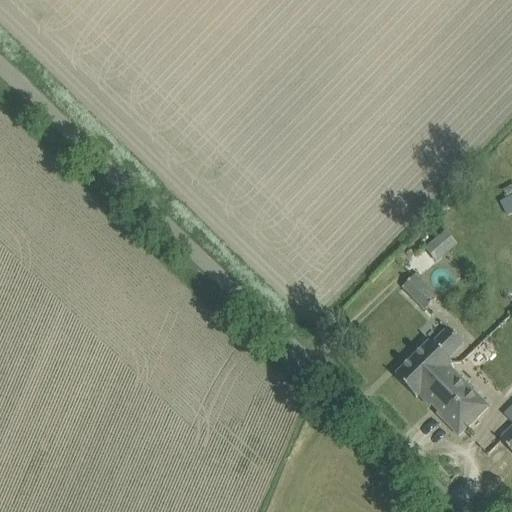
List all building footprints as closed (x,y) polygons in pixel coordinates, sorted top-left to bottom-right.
[(444,231),(425,249),(437,263),(457,245),(444,231)] [(403,287),(426,310),(437,299),(414,277),(403,287)] [(395,377),(416,399),(452,363),(448,359),(463,344),(448,329),(433,344),(431,342),(395,377)] [(416,399),(419,396),(430,407),(433,404),(440,411),(437,414),(459,437),(488,408),(448,367),(452,363),(416,399)] [(511,429),(500,441),(511,453),(511,429)]
